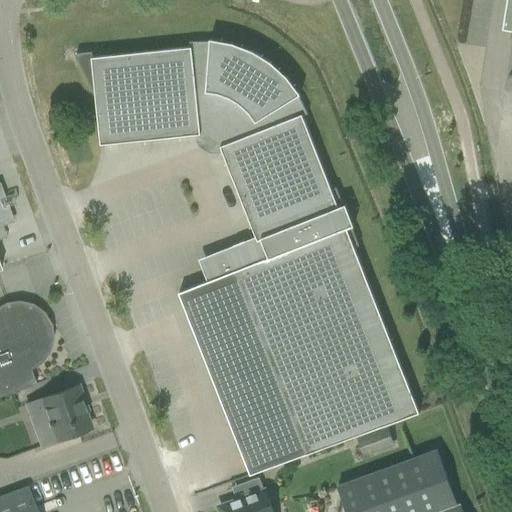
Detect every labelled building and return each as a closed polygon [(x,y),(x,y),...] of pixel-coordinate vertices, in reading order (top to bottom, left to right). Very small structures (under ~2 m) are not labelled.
[(179,293),(215,384),(384,323),(355,248),(360,246),(337,187),(331,189),(303,116),(308,115),(299,96),(301,95),(300,93),(287,77),(270,62),(269,64),(252,54),(253,52),(232,44),(212,40),(210,40),(210,42),(189,42),(190,48),(93,58),(92,52),(76,54),(76,55),(96,99),(101,145),(200,135),(221,148),(257,241),(204,262),(211,280),(179,293)] [(0,269),(1,269),(0,267),(0,226),(13,222),(7,206),(5,207),(2,200),(5,199),(0,185),(0,269)] [(145,311),(154,346),(179,339),(170,304),(145,311)] [(0,397),(36,384),(29,366),(41,362),(52,338),(43,313),(30,307),(25,318),(19,315),(11,318),(7,306),(0,308),(0,397)] [(384,323),(215,384),(251,476),(419,413),(384,323)] [(26,404),(41,446),(89,428),(74,387),(26,404)] [(387,428),(356,439),(362,453),(369,451),(370,455),(395,446),(387,428)] [(463,511),(461,505),(458,506),(437,450),(338,486),(347,511),(463,511)] [(0,496),(0,511),(34,511),(26,487),(0,496)] [(221,508),(222,511),(273,511),(266,491),(221,508)]
